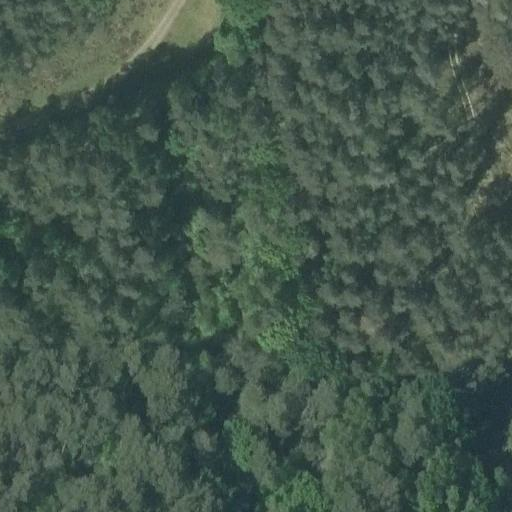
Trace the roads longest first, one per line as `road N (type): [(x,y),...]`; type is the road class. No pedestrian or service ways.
road 1 (track): [(461,0),(448,38),(471,133),(467,169),(412,294),(431,393),(488,493),(490,511)]
road 2 (track): [(181,0),(131,68),(0,134)]
